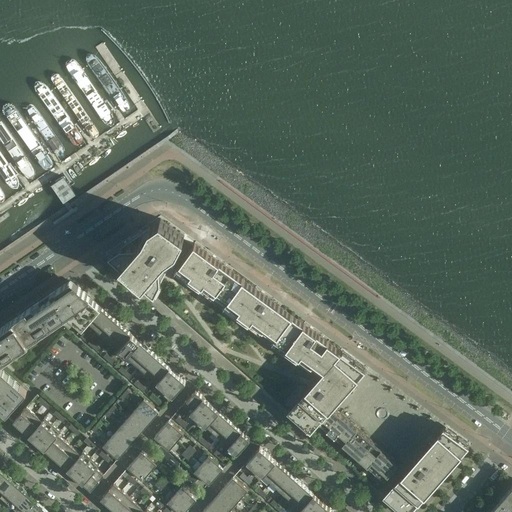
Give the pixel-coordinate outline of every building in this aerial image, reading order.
[(82,57),(125,120),(138,111),(95,48),(82,57)] [(63,63),(109,131),(120,123),(73,56),(63,63)] [(47,74),(93,142),(104,134),(58,67),(47,74)] [(31,85),(77,152),(88,145),(42,78),(31,85)] [(15,96),(61,163),(72,156),(26,88),(15,96)] [(0,106),(0,107),(45,174),(56,167),(10,99),(0,106)] [(0,141),(30,185),(40,178),(0,118),(0,141)] [(0,175),(14,196),(25,188),(0,152),(0,175)] [(0,205),(9,199),(0,186),(0,205)] [(161,283),(183,239),(185,236),(161,218),(120,247),(118,245),(109,251),(110,253),(109,254),(119,263),(118,265),(143,287),(144,285),(155,294),(156,292),(157,294),(162,284),(161,283)] [(353,359),(321,335),(195,243),(175,271),(309,369),(312,366),(321,372),(302,394),(299,391),(294,397),(297,400),(287,411),(311,431),(319,422),(333,406),(366,369),(353,359)] [(27,391),(0,367),(0,362),(28,344),(26,341),(27,339),(30,343),(69,316),(83,328),(88,322),(101,307),(73,282),(69,281),(0,328),(0,408),(7,415),(27,391)] [(186,381),(101,307),(88,322),(118,348),(115,351),(124,359),(127,356),(157,382),(154,385),(170,399),(186,381)] [(250,438),(196,390),(183,405),(190,411),(187,415),(188,415),(204,429),(207,426),(214,432),(229,445),(226,448),(234,456),(250,438)] [(159,412),(144,398),(137,407),(152,420),(159,412)] [(80,453),(73,447),(58,434),(61,430),(45,416),(42,419),(27,406),(14,421),(91,489),(104,474),(97,467),(100,464),(83,450),(80,453)] [(327,429),(341,413),(333,406),(319,422),(327,429)] [(152,420),(137,407),(130,414),(145,427),(152,420)] [(335,437),(349,421),(341,413),(327,429),(335,437)] [(145,427),(130,414),(124,422),(139,435),(145,427)] [(184,433),(169,420),(162,428),(177,441),(184,433)] [(343,444),(357,428),(349,421),(335,437),(343,444)] [(139,435),(124,422),(117,430),(132,443),(139,435)] [(402,511),(409,511),(469,445),(469,444),(468,443),(444,426),(383,495),(402,511)] [(177,441),(162,428),(155,436),(170,450),(177,441)] [(351,451),(366,435),(357,428),(343,444),(351,451)] [(132,443),(117,430),(110,437),(125,450),(132,443)] [(360,458),(374,442),(366,435),(351,451),(360,458)] [(125,450),(110,437),(103,445),(118,459),(125,450)] [(368,465),(382,449),(374,442),(360,458),(368,465)] [(335,511),(260,446),(244,464),(260,479),(263,475),(301,508),(298,511),(335,511)] [(376,472),(390,456),(382,449),(368,465),(376,472)] [(157,464),(142,451),(135,459),(150,472),(157,464)] [(224,468),(209,455),(201,463),(216,476),(224,468)] [(398,463),(390,456),(376,472),(384,479),(398,463)] [(150,472),(135,459),(128,467),(143,480),(150,472)] [(216,476),(201,463),(194,471),(209,484),(216,476)] [(0,493),(12,479),(5,473),(0,478),(0,493)] [(248,490),(233,477),(226,485),(241,498),(248,490)] [(0,494),(7,501),(20,486),(12,479),(0,493),(0,494)] [(154,511),(148,506),(145,510),(114,483),(101,498),(117,511),(154,511)] [(241,498),(226,485),(219,492),(234,506),(241,498)] [(14,507),(27,492),(20,486),(7,501),(14,507)] [(197,499),(182,486),(175,494),(190,507),(197,499)] [(508,511),(511,507),(511,486),(489,511),(508,511)] [(22,511),(24,511),(34,499),(27,492),(14,507),(19,511),(22,511)] [(228,511),(234,506),(219,492),(213,500),(226,511),(228,511)] [(185,511),(190,507),(175,494),(167,502),(178,511),(185,511)] [(49,511),(34,499),(24,511),(25,511),(49,511)] [(226,511),(213,500),(206,508),(210,511),(226,511)]
